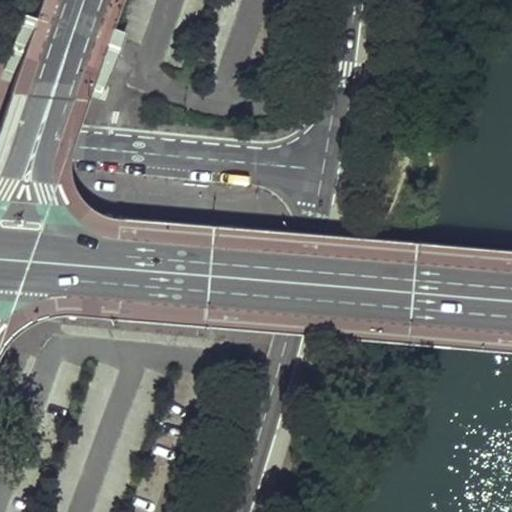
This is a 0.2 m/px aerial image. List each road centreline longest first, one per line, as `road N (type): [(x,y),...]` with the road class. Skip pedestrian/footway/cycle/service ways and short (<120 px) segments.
road 1 (secondary): [(78,260),(511,296)]
road 2 (residential): [(244,511),(331,171)]
road 3 (residential): [(331,171),(0,140)]
road 4 (secondary): [(78,260),(43,190),(49,95)]
road 5 (residential): [(331,171),(352,0)]
